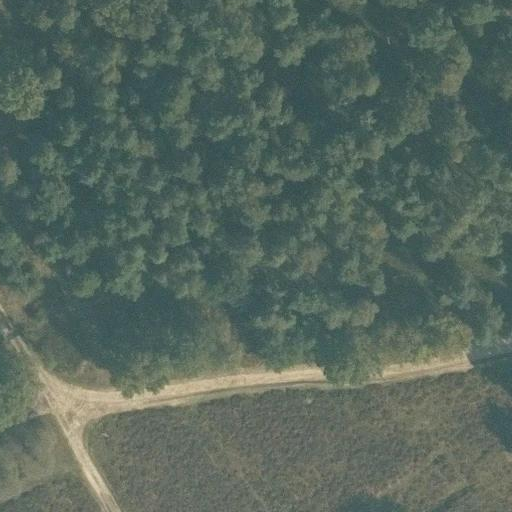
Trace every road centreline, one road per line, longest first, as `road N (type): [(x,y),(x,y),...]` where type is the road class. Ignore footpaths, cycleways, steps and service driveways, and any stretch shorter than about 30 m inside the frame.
road 1 (track): [(0,431),(50,402),(381,374),(511,348)]
road 2 (track): [(114,511),(0,317)]
